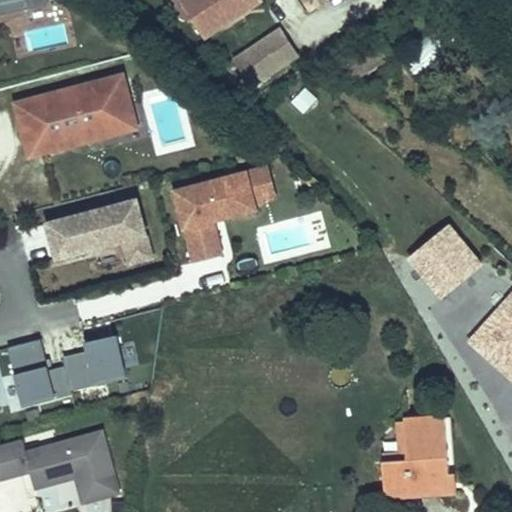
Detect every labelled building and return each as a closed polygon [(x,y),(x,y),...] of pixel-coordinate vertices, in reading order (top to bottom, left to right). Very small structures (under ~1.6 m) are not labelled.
[(0,0),(0,14),(52,3),(51,0),(0,0)] [(262,3),(260,0),(178,0),(204,40),(262,3)] [(0,18),(53,7),(52,3),(0,14),(0,18)] [(299,55),(281,29),(235,60),(253,86),(299,55)] [(403,56),(414,75),(447,55),(435,36),(403,56)] [(386,40),(355,61),(366,80),(399,59),(386,40)] [(134,122),(124,84),(76,97),(78,104),(60,108),(58,101),(22,110),(30,145),(66,136),(69,150),(111,139),(108,129),(134,122)] [(306,86),(291,99),(304,112),(318,99),(306,86)] [(78,104),(76,97),(58,101),(60,108),(78,104)] [(137,132),(134,122),(108,129),(111,139),(137,132)] [(69,150),(66,136),(30,145),(34,159),(69,150)] [(278,192),(270,161),(251,166),(258,197),(278,192)] [(224,205),(258,197),(251,166),(177,184),(195,257),(225,249),(217,215),(226,213),(224,205)] [(158,263),(143,206),(54,229),(63,265),(129,247),(135,270),(158,263)] [(483,264),(450,225),(408,260),(441,299),(483,264)] [(511,294),(467,344),(511,384),(511,383),(511,294)] [(134,346),(123,348),(120,335),(88,343),(90,351),(65,358),(67,368),(52,371),(44,339),(11,348),(26,407),(74,395),(73,391),(130,376),(128,366),(139,363),(134,346)] [(0,353),(0,355),(14,409),(23,407),(9,351),(0,353)] [(406,461),(380,463),(383,501),(455,496),(453,475),(449,475),(444,413),(403,416),(403,423),(397,423),(399,452),(405,452),(406,461)] [(24,440),(0,446),(0,479),(22,474),(20,470),(30,467),(31,472),(36,489),(77,478),(84,504),(121,494),(105,432),(27,452),(24,440)]
